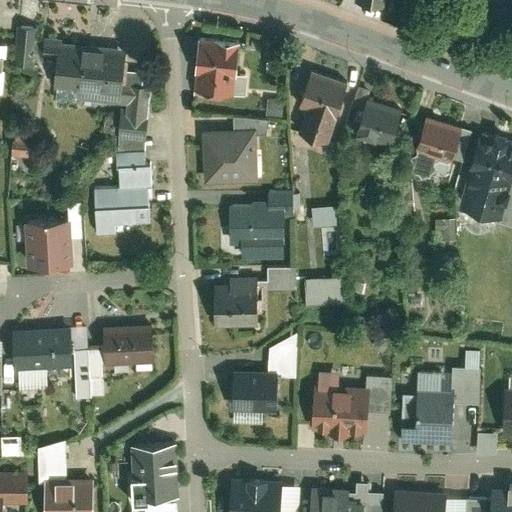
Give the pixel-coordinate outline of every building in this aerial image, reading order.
[(238,42),(197,38),(192,90),(230,94),(234,94),(235,76),(238,42)] [(123,104),(123,115),(118,114),(116,140),(141,141),(145,142),(147,116),(145,116),(148,73),(126,71),(121,71),(123,49),(101,46),(101,42),(81,40),(80,44),(57,42),(53,86),(73,88),(72,99),(123,104)] [(346,82),(307,70),(296,105),(306,108),(299,134),(328,143),(346,82)] [(244,77),(235,76),(234,94),(230,94),(230,96),(242,97),(244,77)] [(402,110),(365,97),(353,134),(389,146),(402,110)] [(234,116),(233,131),(253,131),(253,135),(264,134),(267,120),(234,116)] [(460,128),(424,116),(414,150),(449,161),(453,151),(460,128)] [(460,128),(453,151),(463,154),(470,131),(460,128)] [(27,161),(32,134),(12,130),(7,157),(27,161)] [(233,131),(200,132),(202,183),(254,181),(253,135),(253,131),(233,131)] [(511,164),(511,141),(480,132),(461,195),(499,206),(511,164)] [(141,141),(116,140),(115,166),(117,166),(142,165),(141,141)] [(117,166),(118,187),(147,185),(152,185),(151,164),(142,165),(117,166)] [(112,225),(149,223),(147,185),(118,187),(93,188),(95,232),(112,231),(112,225)] [(266,191),(266,203),(281,203),(281,210),(290,210),(290,191),(266,191)] [(266,203),(229,204),(229,242),(239,242),(239,260),(282,259),(281,210),(281,203),(266,203)] [(333,208),(316,210),(318,222),(334,220),(333,208)] [(70,216),(29,217),(31,267),(72,266),(70,216)] [(265,279),(255,279),(255,289),(298,290),(298,267),(266,267),(265,279)] [(305,273),(306,299),(346,297),(345,271),(305,273)] [(213,281),(213,323),(254,324),(255,289),(255,279),(255,276),(228,276),(228,281),(213,281)] [(472,318),(471,339),(499,341),(501,320),(472,318)] [(103,349),(103,365),(151,364),(150,322),(102,323),(103,349)] [(71,349),(71,325),(11,326),(12,368),(72,367),(71,349)] [(268,347),(267,374),(276,374),(276,377),(294,377),(295,334),(268,347)] [(87,349),(71,349),(72,367),(72,378),(88,378),(87,349)] [(87,349),(88,378),(88,397),(104,397),(103,365),(103,349),(87,349)] [(453,387),(453,397),(478,397),(479,365),(454,365),(453,387)] [(267,374),(230,372),(229,412),(275,414),(276,377),(276,374),(267,374)] [(366,384),(365,406),(389,407),(390,373),(366,372),(366,384)] [(314,382),(312,426),(364,428),(365,406),(366,384),(314,382)] [(511,384),(505,384),(503,428),(511,428),(511,384)] [(402,385),(401,436),(451,438),(453,397),(453,387),(402,385)] [(477,428),(477,449),(497,449),(497,428),(477,428)] [(2,432),(3,451),(22,449),(21,431),(2,432)] [(47,480),(66,480),(65,438),(37,446),(38,485),(47,485),(47,480)] [(174,442),(133,443),(134,480),(132,480),(133,509),(145,508),(148,508),(148,501),(176,500),(174,442)] [(0,469),(0,486),(5,486),(5,502),(26,502),(27,470),(0,469)] [(230,475),(229,511),(279,511),(280,476),(230,475)] [(356,477),(356,488),(363,489),(361,511),(380,511),(382,486),(368,485),(369,478),(356,477)] [(93,511),(93,479),(66,480),(47,480),(47,485),(47,511),(93,511)] [(395,484),(393,511),(442,511),(444,486),(395,484)] [(356,488),(312,485),(310,511),(361,511),(363,489),(356,488)] [(491,494),(489,511),(511,511),(511,486),(491,485),(491,494)] [(467,492),(465,511),(489,511),(491,494),(467,492)] [(176,511),(176,500),(148,501),(148,508),(145,508),(145,511),(176,511)]
